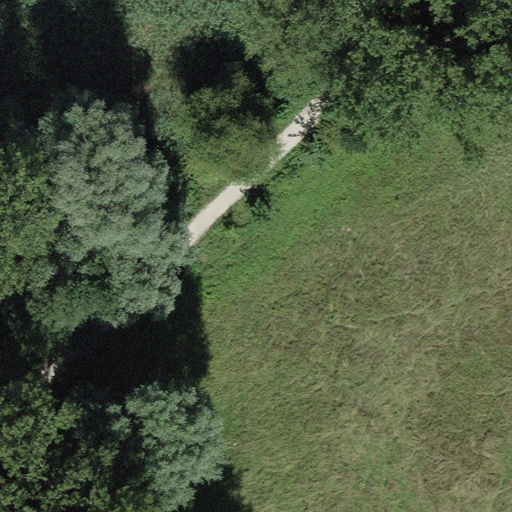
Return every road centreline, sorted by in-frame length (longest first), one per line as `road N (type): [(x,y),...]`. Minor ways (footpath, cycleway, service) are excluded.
road 1 (track): [(440,0),(0,402)]
road 2 (track): [(181,511),(57,349)]
